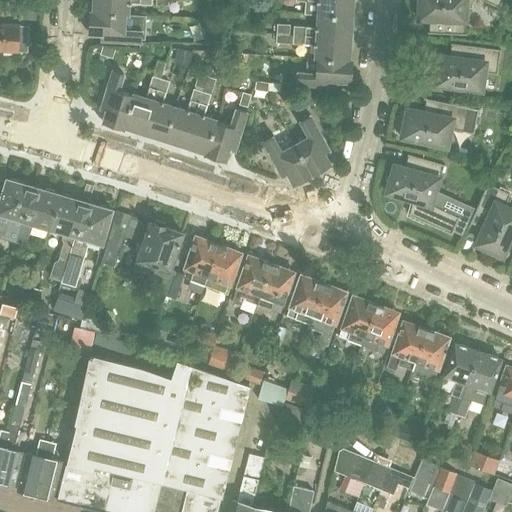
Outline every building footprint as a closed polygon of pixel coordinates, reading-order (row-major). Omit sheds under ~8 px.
[(90,11),(129,13),(130,2),(152,4),(152,0),(93,0),(93,10),(90,10),(90,11)] [(230,0),(230,8),(244,9),(244,0),(230,0)] [(352,16),(353,0),(302,0),(307,0),(306,12),(305,11),(305,13),(318,14),(352,16)] [(482,0),(499,7),(502,0),(418,0),(418,19),(431,19),(430,31),(427,31),(427,32),(466,34),(466,33),(464,33),(465,11),(470,0),(482,0)] [(129,13),(90,11),(89,31),(90,33),(102,33),(101,39),(142,42),(142,29),(125,28),(126,13),(129,13)] [(294,25),(294,34),(351,38),(352,16),(318,14),(317,26),(294,25)] [(30,24),(0,23),(0,49),(28,51),(30,24)] [(277,23),(276,33),(290,33),(290,23),(277,23)] [(205,30),(204,43),(214,43),(214,30),(205,30)] [(276,34),(276,43),(288,43),(289,34),(276,34)] [(349,58),(351,38),(294,34),(293,42),(316,44),(315,56),(351,58),(349,58)] [(434,84),(482,90),(484,72),(497,74),(500,49),(451,42),(450,44),(453,44),(451,56),(438,54),(434,84)] [(115,49),(102,45),(99,53),(112,57),(115,49)] [(176,48),(173,64),(190,67),(193,51),(176,48)] [(247,55),(239,53),(237,60),(245,62),(247,55)] [(351,58),(315,56),(315,57),(317,57),(316,72),(298,71),(297,83),(337,85),(337,80),(347,81),(350,79),(351,58)] [(157,59),(152,74),(161,77),(166,62),(157,59)] [(113,69),(101,107),(107,109),(104,119),(105,122),(125,128),(134,92),(133,94),(120,89),(125,73),(113,69)] [(194,85),(204,88),(208,76),(198,73),(194,85)] [(147,96),(134,92),(125,128),(126,126),(145,132),(162,78),(153,75),(147,96)] [(216,78),(208,76),(204,88),(211,91),(216,78)] [(145,132),(166,139),(176,105),(164,102),(171,81),(162,78),(145,132)] [(256,80),(254,89),(267,91),(269,82),(256,80)] [(186,145),(203,91),(195,88),(188,109),(176,105),(166,139),(186,145)] [(206,153),(217,118),(205,114),(212,93),(203,91),(186,145),(206,151),(206,153)] [(242,91),(239,104),(248,107),(251,94),(242,91)] [(306,92),(305,101),(314,102),(315,92),(306,92)] [(426,111),(406,107),(400,137),(447,146),(450,128),(463,131),(473,133),(478,109),(468,107),(423,97),(423,99),(429,100),(426,111)] [(231,148),(236,150),(248,112),(236,108),(231,124),(217,120),(218,118),(217,118),(206,153),(225,159),(228,158),(231,148)] [(309,136),(296,143),(313,174),(331,163),(325,152),(330,149),(311,114),(300,120),(309,136)] [(293,185),(313,174),(296,143),(282,151),(274,135),(263,141),(282,175),(287,173),(293,185)] [(406,167),(394,163),(385,192),(403,197),(403,198),(413,200),(409,214),(451,234),(459,217),(431,204),(442,165),(444,165),(445,164),(407,153),(407,155),(409,155),(406,167)] [(0,237),(7,240),(17,243),(21,229),(24,219),(34,186),(21,182),(20,179),(15,178),(12,179),(7,178),(0,202),(0,237)] [(511,233),(511,208),(505,205),(510,193),(487,183),(468,225),(469,225),(472,220),(483,225),(474,244),(502,256),(511,233)] [(51,227),(61,193),(58,192),(57,190),(50,189),(48,189),(34,186),(24,219),(31,221),(51,227)] [(49,277),(62,281),(87,201),(74,197),(73,195),(67,194),(65,194),(61,193),(51,227),(63,231),(60,239),(62,243),(58,259),(54,262),(49,277)] [(75,286),(90,238),(104,243),(114,208),(110,207),(109,205),(103,204),(101,204),(87,201),(62,281),(62,282),(72,285),(75,286)] [(184,274),(175,271),(176,269),(171,267),(175,257),(176,257),(181,242),(181,241),(184,230),(168,225),(167,221),(158,218),(155,221),(119,210),(111,234),(103,262),(114,265),(117,254),(120,255),(125,238),(141,243),(138,252),(141,253),(136,268),(170,280),(165,294),(175,298),(183,275),(184,274)] [(21,229),(17,243),(21,244),(24,245),(28,231),(21,229)] [(183,275),(206,284),(221,243),(198,235),(184,274),(183,275)] [(244,251),(221,243),(206,284),(229,292),(244,251)] [(244,298),(258,303),(272,262),(250,254),(233,301),(242,304),(244,298)] [(272,262),(258,303),(281,311),(295,270),(272,262)] [(325,282),(302,273),(287,314),(310,322),(325,282)] [(328,346),(348,290),(325,282),(310,322),(309,327),(322,331),(318,342),(328,346)] [(41,290),(32,287),(28,301),(37,304),(41,290)] [(339,335),(362,343),(376,303),(354,295),(339,335)] [(1,299),(0,302),(0,339),(3,329),(1,329),(5,313),(15,316),(18,304),(1,299)] [(399,311),(376,303),(362,343),(384,352),(399,311)] [(56,318),(41,314),(37,328),(53,332),(56,318)] [(398,363),(412,368),(426,328),(403,320),(387,366),(396,369),(398,363)] [(148,347),(160,351),(165,337),(168,331),(156,326),(148,347)] [(449,336),(426,328),(412,368),(426,373),(424,377),(434,380),(449,336)] [(75,329),(70,348),(88,353),(93,333),(75,329)] [(165,337),(160,351),(177,358),(183,343),(165,337)] [(452,425),(456,414),(478,351),(457,344),(454,343),(443,375),(455,379),(450,394),(452,395),(443,422),(452,425)] [(210,356),(207,366),(233,375),(241,353),(214,344),(210,356)] [(34,373),(35,368),(38,358),(40,350),(29,347),(24,371),(34,373)] [(192,360),(207,366),(210,356),(195,350),(192,360)] [(482,404),(487,390),(489,391),(500,359),(478,351),(456,414),(464,417),(470,400),(482,404)] [(58,500),(106,511),(218,511),(249,386),(239,382),(179,361),(173,378),(140,366),(90,354),(75,422),(77,423),(58,500)] [(241,379),(261,386),(262,378),(261,378),(264,371),(246,365),(241,379)] [(492,405),(511,412),(511,366),(506,365),(492,405)] [(286,398),(311,407),(317,391),(314,390),(315,386),(290,377),(287,387),(286,398)] [(285,397),(286,398),(287,387),(262,378),(261,386),(256,398),(282,407),(285,397)] [(31,384),(21,382),(15,404),(25,406),(31,384)] [(317,391),(311,407),(334,415),(342,393),(323,386),(321,393),(317,391)] [(355,393),(346,416),(363,423),(366,414),(372,400),(355,393)] [(363,423),(384,432),(388,423),(366,414),(363,423)] [(14,450),(19,428),(20,425),(12,423),(10,431),(0,473),(0,485),(15,489),(23,452),(14,450)] [(308,423),(304,439),(327,445),(331,429),(308,423)] [(0,473),(10,431),(1,429),(0,434),(0,473)] [(420,429),(414,443),(432,450),(438,436),(420,429)] [(18,490),(36,495),(49,441),(40,439),(36,455),(27,453),(18,490)] [(49,441),(36,495),(52,499),(61,462),(53,460),(57,443),(49,441)] [(352,478),(365,483),(373,461),(360,456),(342,449),(339,451),(333,471),(352,478)] [(473,449),(467,466),(494,475),(500,459),(473,449)] [(230,511),(251,511),(253,505),(251,505),(263,457),(248,453),(237,499),(234,498),(230,511)] [(301,454),(298,467),(308,469),(310,456),(301,454)] [(427,498),(432,486),(440,465),(421,458),(414,477),(410,488),(405,500),(421,506),(424,497),(427,498)] [(373,461),(365,483),(369,484),(369,485),(381,490),(390,467),(377,462),(373,461)] [(457,472),(440,465),(432,486),(449,492),(457,472)] [(390,467),(381,490),(394,495),(399,484),(410,488),(414,477),(403,472),(390,467)] [(457,472),(449,492),(443,508),(452,511),(462,511),(474,483),(475,480),(457,472)] [(511,482),(497,477),(492,490),(489,498),(484,509),(490,511),(504,511),(511,493),(511,482)] [(489,498),(492,490),(474,483),(462,511),(483,511),(484,509),(489,498)] [(309,511),(315,491),(296,486),(289,511),(309,511)] [(323,511),(352,511),(353,511),(326,500),(323,511)]
